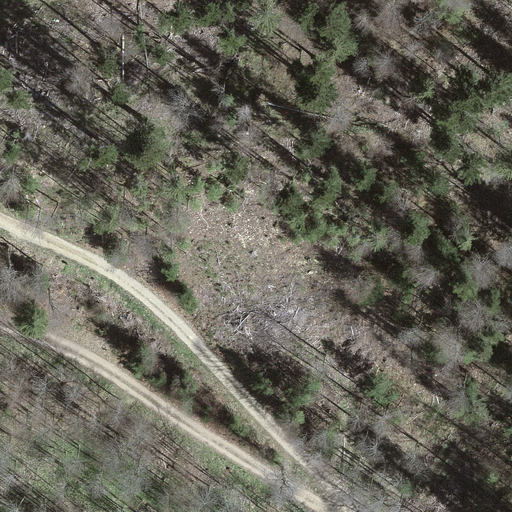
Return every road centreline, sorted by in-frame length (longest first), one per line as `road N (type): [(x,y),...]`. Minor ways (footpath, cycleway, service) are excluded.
road 1 (track): [(332,511),(284,448),(159,323),(84,285),(0,264)]
road 2 (track): [(0,324),(134,373),(292,511)]
